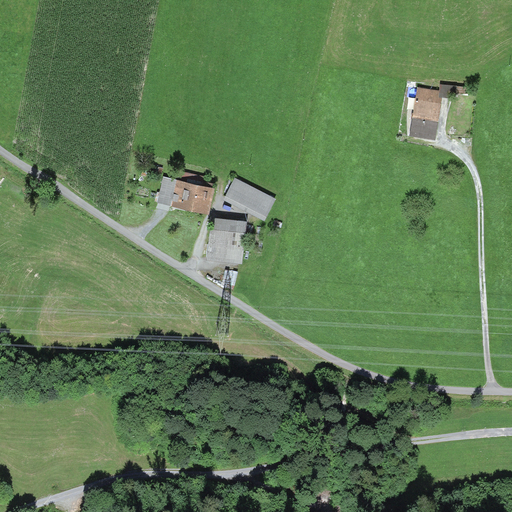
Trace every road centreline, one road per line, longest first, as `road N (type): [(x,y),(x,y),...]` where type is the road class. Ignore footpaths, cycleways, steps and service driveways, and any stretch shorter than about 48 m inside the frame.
road 1 (residential): [(0,148),(301,342),(355,368),(414,386),(511,391)]
road 2 (track): [(511,431),(234,472),(115,478),(15,511)]
road 3 (track): [(441,143),(473,163),(491,390)]
